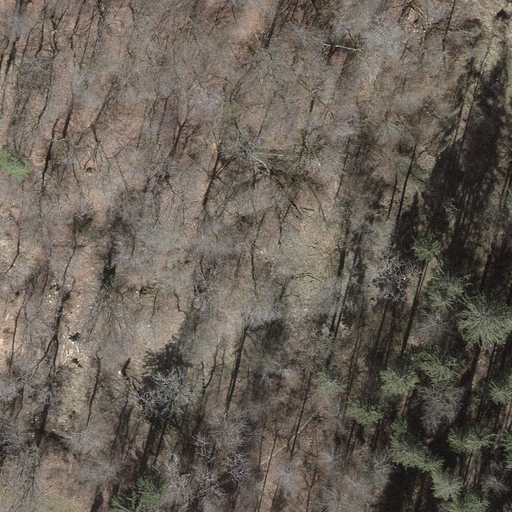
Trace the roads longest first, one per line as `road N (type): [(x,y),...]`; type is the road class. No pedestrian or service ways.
road 1 (track): [(177,511),(220,498),(311,428),(455,221),(511,96)]
road 2 (track): [(0,224),(51,217),(118,191),(183,129),(258,0)]
